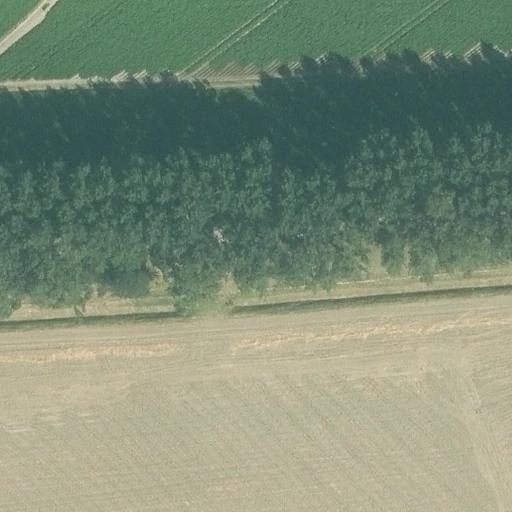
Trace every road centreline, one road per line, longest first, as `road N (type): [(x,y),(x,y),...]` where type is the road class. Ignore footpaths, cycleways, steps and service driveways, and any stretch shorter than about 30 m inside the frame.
road 1 (track): [(0,217),(511,175)]
road 2 (unclassified): [(0,251),(511,214)]
